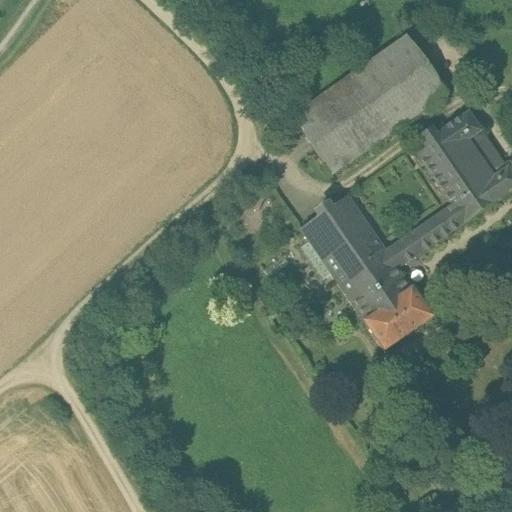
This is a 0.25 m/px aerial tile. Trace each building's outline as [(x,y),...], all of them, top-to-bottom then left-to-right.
[(406,37),(292,117),(332,175),(446,94),(406,37)] [(467,113),(413,151),(451,206),(505,168),(467,113)] [(451,206),(385,252),(397,270),(511,189),(511,174),(507,167),(505,168),(451,206)] [(347,197),(300,230),(363,322),(410,290),(397,270),(385,252),(347,197)] [(363,322),(363,323),(383,352),(431,319),(411,289),(410,290),(363,322)]
